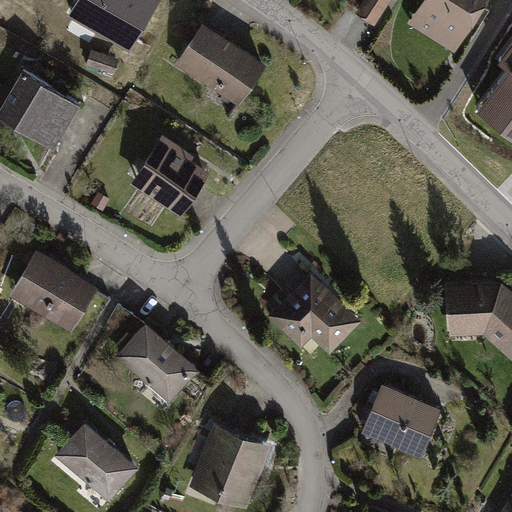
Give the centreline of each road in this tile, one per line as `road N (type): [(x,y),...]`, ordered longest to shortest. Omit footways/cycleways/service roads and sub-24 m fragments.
road 1 (residential): [(163,277),(275,373),(305,432),(313,475),(306,511)]
road 2 (residential): [(361,78),(195,266),(163,277)]
road 3 (residential): [(361,78),(511,232)]
road 4 (residential): [(163,277),(0,185)]
road 5 (residential): [(256,0),(361,78)]
